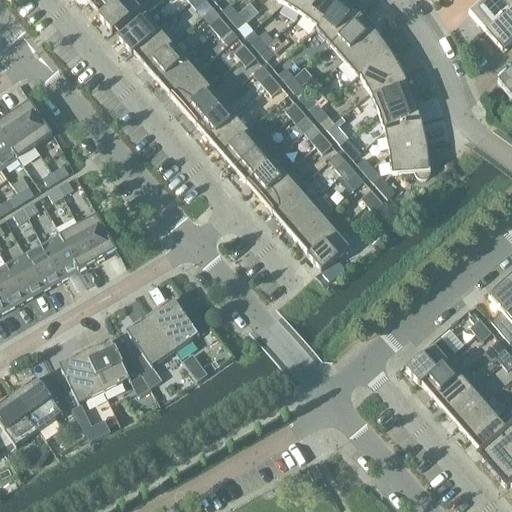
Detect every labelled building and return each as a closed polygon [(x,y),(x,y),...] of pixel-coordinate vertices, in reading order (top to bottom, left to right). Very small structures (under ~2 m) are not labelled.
[(92,0),(88,4),(99,18),(100,19),(121,0),(92,0)] [(121,0),(100,19),(99,18),(98,19),(112,35),(140,11),(130,0),(121,0)] [(203,0),(195,0),(190,5),(196,12),(206,3),(203,0)] [(287,0),(284,7),(302,18),(313,0),(287,0)] [(313,0),(302,18),(317,30),(318,30),(343,1),(341,0),(313,0)] [(485,0),(469,15),(485,34),(511,10),(511,4),(508,0),(485,0)] [(316,31),(330,48),(361,18),(343,1),(318,30),(317,30),(316,31)] [(222,14),(230,23),(238,16),(230,7),(222,14)] [(511,10),(485,34),(501,53),(511,43),(511,10)] [(166,26),(153,11),(117,42),(131,58),(133,57),(132,56),(159,32),(166,26)] [(238,16),(230,23),(238,32),(246,25),(238,16)] [(209,27),(215,34),(225,25),(219,18),(209,27)] [(330,48),(344,63),(378,37),(361,18),(330,48)] [(225,25),(215,34),(221,41),(231,32),(225,25)] [(133,57),(145,70),(171,47),(159,32),(132,56),(133,57)] [(358,80),(360,79),(359,78),(392,57),(378,37),(344,63),(358,80)] [(158,85),(184,61),(191,55),(179,40),(171,47),(145,70),(158,85)] [(251,47),(259,56),(266,49),(258,40),(251,47)] [(234,56),(240,63),(250,54),(244,47),(234,56)] [(266,49),(259,56),(267,65),(274,58),(266,49)] [(250,54),(240,63),(246,70),(256,61),(250,54)] [(359,78),(360,79),(369,96),(404,79),(392,57),(359,78)] [(158,85),(170,99),(197,76),(184,61),(158,85)] [(294,81),(286,87),(294,96),(301,90),(313,79),(305,70),(294,81)] [(278,78),(286,87),(294,81),(286,72),(278,78)] [(511,72),(497,86),(511,102),(511,72)] [(170,99),(183,113),(209,90),(197,76),(170,99)] [(260,85),(266,92),(276,83),(270,76),(260,85)] [(369,96),(378,115),(414,101),(404,79),(369,96)] [(276,83),(266,92),(272,99),(282,90),(276,83)] [(183,113),(196,128),(222,105),(209,90),(183,113)] [(378,115),(384,135),(422,125),(414,101),(378,115)] [(305,109),(313,118),(321,112),(313,103),(305,109)] [(10,114),(12,116),(35,149),(52,137),(29,104),(17,112),(16,110),(10,114)] [(196,128),(208,143),(235,120),(222,105),(196,128)] [(285,114),(291,121),(301,112),(295,105),(285,114)] [(301,112),(291,121),(297,128),(307,119),(301,112)] [(321,112),(313,118),(321,127),(329,121),(321,112)] [(0,135),(18,161),(35,149),(12,116),(1,124),(0,122),(0,135)] [(208,143),(221,157),(247,134),(235,120),(208,143)] [(340,149),(347,143),(355,136),(342,121),(327,134),(340,149)] [(384,135),(389,155),(427,149),(422,125),(384,135)] [(221,157),(234,172),(268,141),(255,127),(247,134),(221,157)] [(310,143),(316,150),(326,141),(320,134),(310,143)] [(0,171),(1,173),(18,161),(0,135),(0,171)] [(234,172),(246,186),(281,156),(268,141),(234,172)] [(326,141),(316,150),(322,157),(332,148),(326,141)] [(347,143),(340,149),(348,158),(355,152),(347,143)] [(427,149),(389,155),(391,177),(414,175),(414,176),(415,178),(416,179),(416,180),(418,181),(419,182),(421,183),(422,183),(424,182),(425,182),(426,182),(427,181),(428,180),(429,179),(429,178),(430,177),(430,176),(430,175),(427,149)] [(259,200),(285,178),(293,170),(281,156),(246,186),(259,200)] [(357,168),(364,177),(372,171),(364,162),(357,168)] [(335,172),(341,179),(351,170),(345,163),(335,172)] [(63,169),(53,175),(58,184),(69,177),(63,169)] [(351,170),(341,179),(347,186),(354,194),(364,185),(357,177),(351,170)] [(372,171),(364,177),(372,187),(380,180),(372,171)] [(58,184),(53,175),(43,181),(48,190),(58,184)] [(259,200),(271,215),(298,192),(285,178),(259,200)] [(380,180),(372,187),(387,203),(394,196),(380,180)] [(68,185),(58,191),(63,199),(73,193),(68,185)] [(29,190),(18,197),(24,205),(34,199),(29,190)] [(63,199),(58,191),(48,197),(53,205),(63,199)] [(271,215),(284,229),(310,206),(298,192),(271,215)] [(361,202),(367,209),(377,200),(371,193),(361,202)] [(24,205),(18,197),(8,203),(13,211),(24,205)] [(297,244),(323,221),(331,214),(329,212),(331,211),(321,200),(320,201),(318,199),(310,206),(284,229),(297,244)] [(377,200),(367,209),(373,215),(383,207),(377,200)] [(34,206),(23,212),(28,221),(39,214),(34,206)] [(28,221),(23,212),(13,218),(19,227),(28,221)] [(78,228),(97,263),(98,265),(104,262),(103,260),(116,253),(97,217),(78,228)] [(297,244),(308,257),(309,258),(336,235),(323,221),(297,244)] [(78,228),(60,238),(79,273),(80,275),(87,272),(85,270),(97,263),(78,228)] [(308,257),(307,259),(321,275),(336,262),(349,251),(336,235),(309,258),(308,257)] [(42,247),(61,283),(62,285),(69,282),(67,279),(79,273),(60,238),(42,247)] [(374,252),(383,245),(377,238),(368,245),(374,252)] [(24,257),(43,293),(45,295),(51,291),(50,289),(61,283),(42,247),(24,257)] [(24,257),(6,267),(25,302),(27,305),(33,301),(32,299),(43,293),(24,257)] [(336,262),(321,275),(329,285),(344,272),(336,262)] [(6,267),(0,270),(0,298),(9,314),(15,311),(14,309),(25,302),(6,267)] [(511,289),(506,282),(501,286),(498,289),(494,294),(488,300),(501,315),(490,324),(510,346),(511,344),(511,289)] [(0,298),(0,316),(1,316),(2,318),(9,314),(0,298)] [(173,301),(149,318),(175,354),(197,338),(198,340),(199,339),(188,323),(190,322),(189,321),(188,322),(173,301)] [(175,354),(149,318),(126,334),(140,355),(139,356),(140,357),(141,356),(152,372),(153,371),(152,370),(175,354)] [(201,320),(193,325),(202,338),(210,332),(201,320)] [(470,331),(476,338),(486,329),(480,322),(470,331)] [(486,329),(476,338),(482,345),(492,336),(486,329)] [(433,348),(405,372),(419,389),(421,387),(420,386),(454,356),(463,349),(450,333),(441,341),(433,348)] [(111,343),(85,355),(104,395),(141,378),(131,361),(119,361),(111,343)] [(495,360),(501,367),(511,358),(505,351),(495,360)] [(85,355),(59,368),(70,391),(68,392),(60,396),(61,397),(70,413),(80,409),(79,407),(104,395),(85,355)] [(420,386),(421,387),(433,400),(459,377),(467,371),(454,356),(420,386)] [(511,359),(511,358),(501,367),(507,374),(511,369),(511,359)] [(207,378),(199,368),(190,375),(197,385),(207,378)] [(433,400),(445,415),(472,392),(459,377),(433,400)] [(37,381),(13,397),(38,434),(61,418),(62,419),(63,418),(66,422),(73,418),(70,413),(61,397),(54,402),(53,401),(51,402),(37,381)] [(445,415),(458,429),(484,406),(472,392),(445,415)] [(0,448),(3,455),(14,449),(15,451),(17,451),(16,449),(38,434),(13,397),(0,406),(0,448)] [(458,429),(471,444),(497,421),(484,406),(458,429)] [(471,444),(483,458),(484,459),(510,436),(509,435),(497,421),(471,444)] [(506,492),(510,489),(509,488),(511,485),(511,432),(509,435),(510,436),(484,459),(483,458),(480,461),(506,492)] [(323,481),(316,468),(307,473),(313,486),(323,481)]
